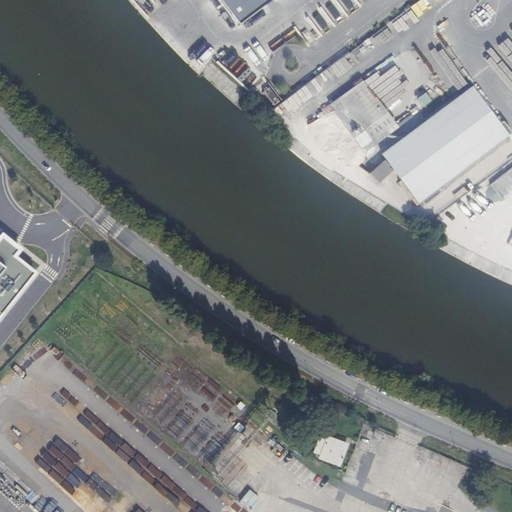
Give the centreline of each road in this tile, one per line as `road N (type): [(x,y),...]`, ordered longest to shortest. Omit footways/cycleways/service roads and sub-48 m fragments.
road 1 (unclassified): [(0,111),(147,254),(259,336),(511,460)]
road 2 (unknown): [(17,389),(48,375),(77,389),(219,511)]
road 3 (unknown): [(17,389),(161,511)]
